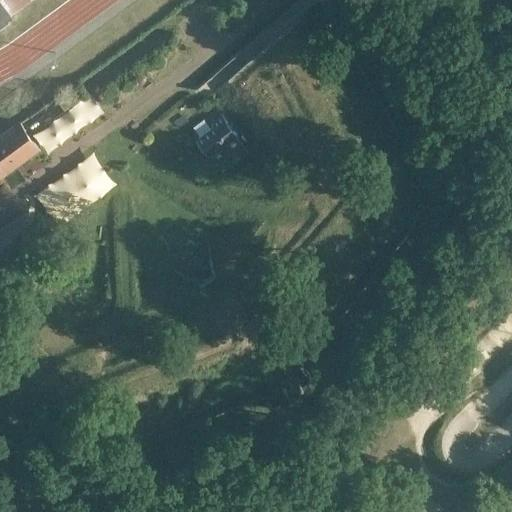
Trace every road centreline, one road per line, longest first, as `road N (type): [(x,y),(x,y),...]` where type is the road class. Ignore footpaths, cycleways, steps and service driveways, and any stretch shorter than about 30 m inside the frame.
road 1 (track): [(121,159),(125,324)]
road 2 (track): [(121,159),(272,222)]
